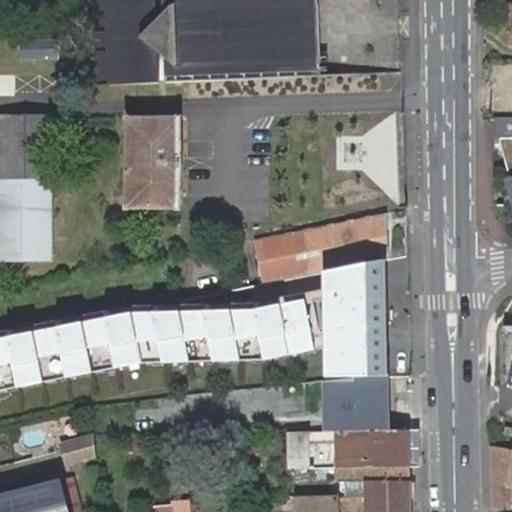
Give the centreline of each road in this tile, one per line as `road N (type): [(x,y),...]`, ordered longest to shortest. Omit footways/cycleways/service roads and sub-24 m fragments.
road 1 (primary): [(448,0),(452,271)]
road 2 (primary): [(452,271),(456,511)]
